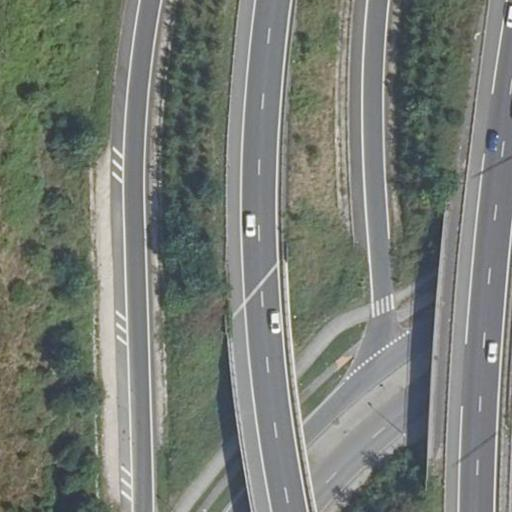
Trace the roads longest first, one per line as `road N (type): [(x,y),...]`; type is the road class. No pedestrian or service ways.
road 1 (motorway): [(268,0),(256,96),(257,284),(288,511)]
road 2 (motorway): [(152,0),(134,141),(142,511)]
road 3 (trunk): [(511,78),(479,359),(476,511)]
road 4 (trunk): [(380,0),(374,58),(382,366)]
road 5 (secondary): [(301,511),(373,435),(511,330)]
road 6 (secondary): [(382,366),(237,511)]
road 7 (secondary): [(511,272),(382,366)]
